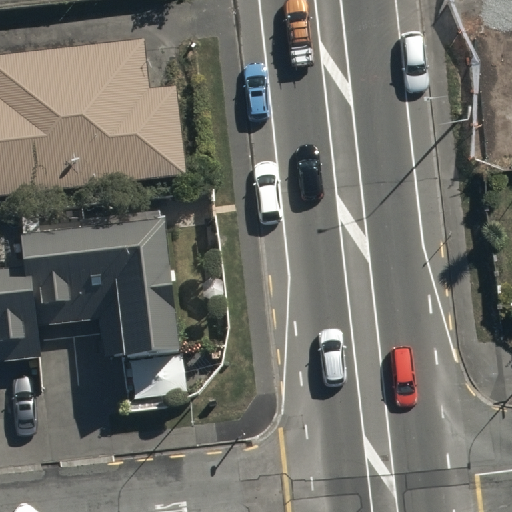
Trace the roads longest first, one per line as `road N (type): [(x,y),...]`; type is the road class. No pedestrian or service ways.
road 1 (secondary): [(382,486),(329,0)]
road 2 (residential): [(382,486),(511,471)]
